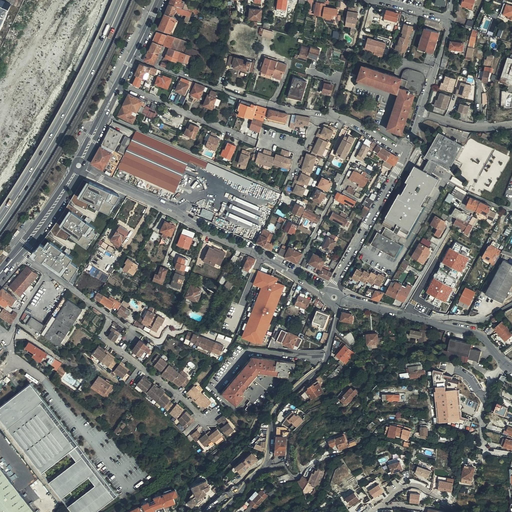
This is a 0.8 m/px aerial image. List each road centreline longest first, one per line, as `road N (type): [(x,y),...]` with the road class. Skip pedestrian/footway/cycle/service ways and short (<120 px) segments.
road 1 (residential): [(131,58),(249,99),(351,120),(405,153)]
road 2 (unclassified): [(78,165),(328,295)]
road 3 (primary): [(0,229),(60,133),(126,0)]
road 4 (unclassified): [(336,303),(326,358),(277,405),(266,461),(221,511)]
road 5 (primary): [(119,0),(55,130),(0,216)]
road 6 (unclassified): [(339,298),(474,332),(503,362)]
road 7 (residential): [(405,153),(333,291)]
road 8 (residential): [(112,316),(103,339),(205,420)]
road 9 (unknown): [(405,153),(442,169),(447,180),(397,268)]
road 10 (residential): [(118,84),(256,142)]
road 11 (residential): [(112,316),(155,340),(186,328),(228,343)]
